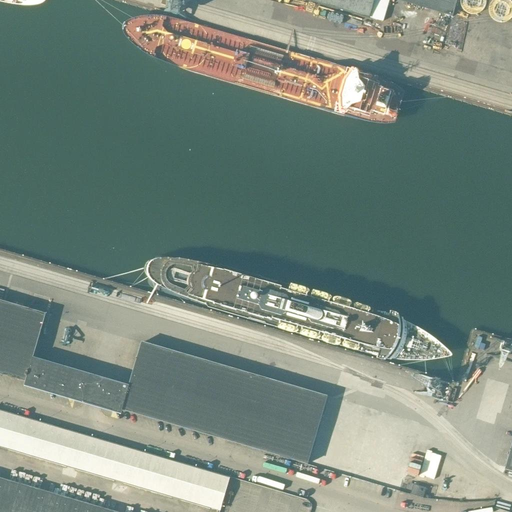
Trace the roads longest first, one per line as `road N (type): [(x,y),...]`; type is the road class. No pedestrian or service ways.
road 1 (unclassified): [(390,511),(0,395)]
road 2 (unknown): [(511,80),(239,0)]
